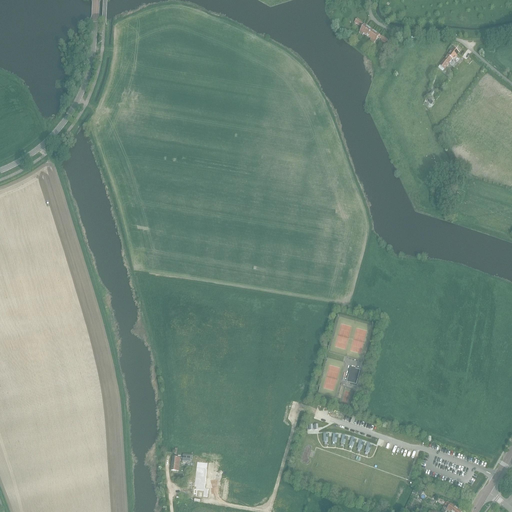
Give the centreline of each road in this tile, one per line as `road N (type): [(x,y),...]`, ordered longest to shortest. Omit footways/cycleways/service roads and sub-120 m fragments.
road 1 (secondary): [(0,169),(48,140),(77,99),(92,52),(95,0)]
road 2 (residential): [(511,82),(465,43),(381,25),(369,0)]
